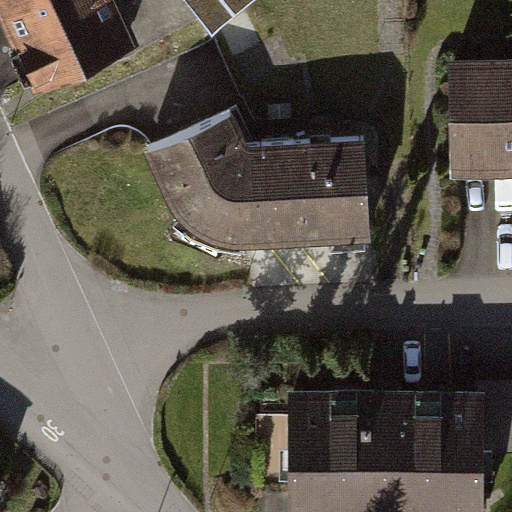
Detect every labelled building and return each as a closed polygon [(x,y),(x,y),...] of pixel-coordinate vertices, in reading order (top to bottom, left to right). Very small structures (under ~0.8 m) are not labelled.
[(132,0),(1,0),(42,99),(154,53),(132,0)] [(184,0),(211,33),(250,0),(184,0)] [(511,56),(453,57),(453,167),(511,166),(511,56)] [(239,135),(228,102),(140,143),(173,214),(202,234),(238,240),(366,230),(360,133),(239,135)] [(480,391),(480,445),(511,445),(511,384),(480,385),(480,391)] [(480,511),(480,445),(480,391),(293,391),(293,416),(259,416),(259,484),(294,484),(293,511),(480,511)]
